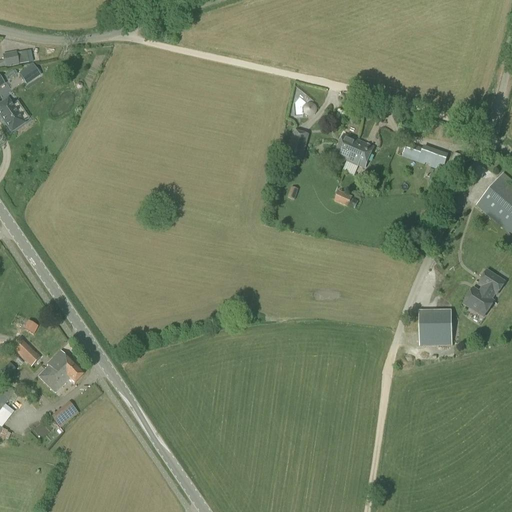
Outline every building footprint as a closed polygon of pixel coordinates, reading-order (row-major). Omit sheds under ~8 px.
[(29,60),(27,51),(20,53),(21,61),(29,60)] [(79,60),(87,66),(93,59),(85,52),(79,60)] [(6,69),(18,66),(16,56),(4,58),(6,69)] [(18,74),(26,86),(40,76),(33,65),(18,74)] [(64,100),(73,104),(77,93),(68,89),(64,100)] [(0,117),(11,133),(24,124),(7,100),(0,105),(0,117)] [(17,102),(13,105),(22,120),(26,117),(17,102)] [(65,103),(61,108),(66,112),(70,107),(65,103)] [(344,136),(335,157),(348,162),(364,169),(373,148),(344,136)] [(302,162),(305,148),(290,144),(286,158),(302,162)] [(423,150),(407,145),(403,158),(424,166),(425,164),(432,166),(431,168),(442,172),(448,156),(424,148),(423,150)] [(450,193),(467,160),(454,154),(438,187),(450,193)] [(511,237),(511,182),(503,175),(476,207),(511,237)] [(295,201),(298,190),(291,188),(287,198),(295,201)] [(352,198),(339,192),(334,202),(348,208),(348,207),(354,210),(358,202),(351,199),(352,198)] [(487,272),(478,285),(483,287),(488,289),(485,294),(486,294),(484,297),(491,301),(495,295),(497,296),(505,283),(487,272)] [(473,289),(463,305),(484,318),(493,302),(491,301),(484,297),(486,294),(485,294),(488,289),(483,287),(479,293),(473,289)] [(420,348),(452,347),(451,313),(419,314),(420,348)] [(11,348),(31,368),(40,359),(20,339),(11,348)] [(74,385),(83,376),(60,353),(47,366),(48,368),(39,377),(55,394),(70,380),(74,385)] [(8,388),(0,397),(0,411),(5,405),(9,401),(13,404),(18,397),(14,394),(15,393),(8,388)] [(60,429),(78,414),(69,403),(51,417),(60,429)]
